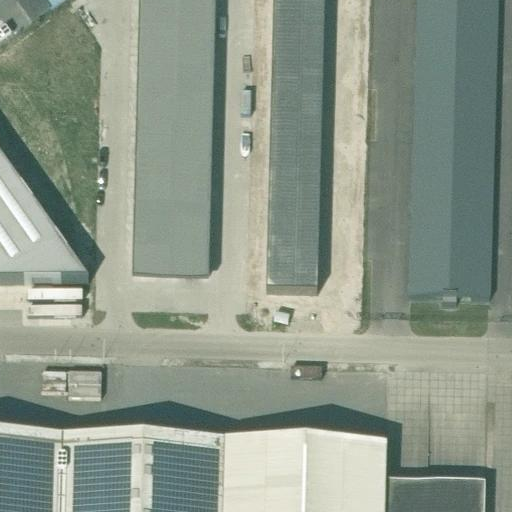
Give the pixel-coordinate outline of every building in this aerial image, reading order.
[(30,23),(51,9),(44,0),(20,0),(16,3),(30,23)] [(139,0),(132,276),(209,278),(215,0),(139,0)] [(324,0),(273,0),(266,296),(317,297),(324,0)] [(492,0),(412,0),(409,306),(443,305),(443,314),(463,314),(463,305),(489,305),(492,0)] [(0,286),(89,286),(0,160),(0,286)] [(105,398),(106,374),(73,373),(73,397),(105,398)] [(0,440),(0,511),(483,511),(484,488),(384,486),(385,450),(225,446),(0,440)]
